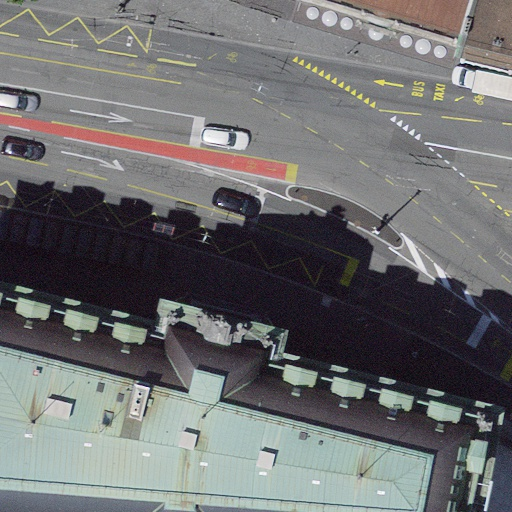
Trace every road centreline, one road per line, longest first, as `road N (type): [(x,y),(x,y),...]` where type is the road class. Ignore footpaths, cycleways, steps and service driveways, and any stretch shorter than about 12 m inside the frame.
road 1 (primary): [(0,104),(313,163)]
road 2 (primary): [(313,163),(511,311)]
road 3 (primary): [(313,163),(511,175)]
